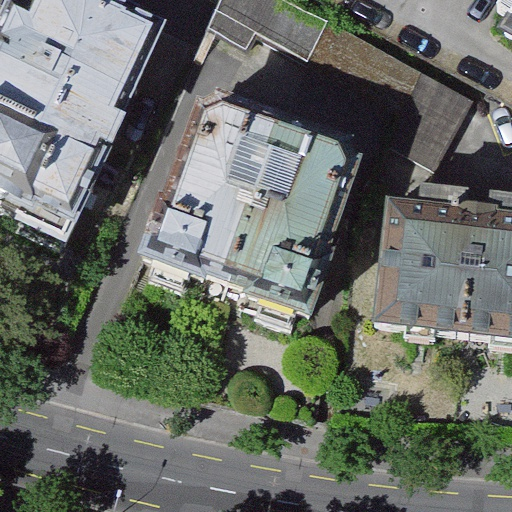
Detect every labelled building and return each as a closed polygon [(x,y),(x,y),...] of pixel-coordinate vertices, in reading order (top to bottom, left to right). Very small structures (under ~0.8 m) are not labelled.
[(230,0),(148,0),(143,11),(209,43),(217,26),(230,0)] [(425,85),(273,0),(230,0),(217,26),(406,132),(425,85)] [(156,47),(52,1),(16,79),(5,74),(0,84),(0,204),(72,236),(156,47)] [(511,21),(500,41),(511,48),(511,21)] [(479,114),(425,85),(406,132),(395,159),(437,183),(479,114)] [(235,285),(290,137),(227,116),(207,126),(162,259),(235,285)] [(355,173),(347,156),(290,137),(235,285),(310,312),(355,173)] [(424,220),(394,217),(382,338),(511,350),(511,208),(500,207),(498,228),(472,225),(474,202),(426,197),(424,220)]
